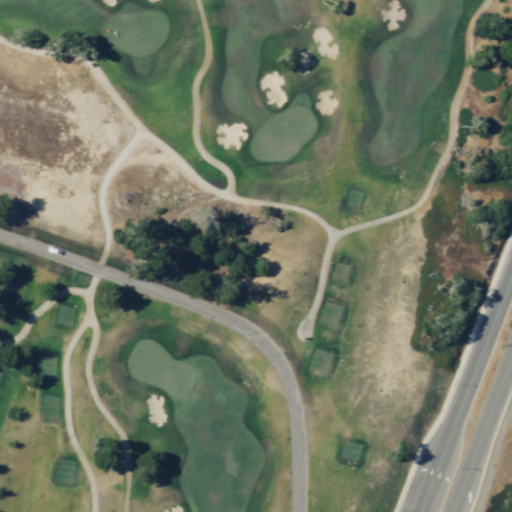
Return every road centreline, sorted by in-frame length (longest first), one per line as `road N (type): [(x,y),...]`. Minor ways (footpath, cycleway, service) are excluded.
road 1 (residential): [(296,511),(290,396),(270,352),(252,335),(197,305),(0,234)]
road 2 (secondary): [(511,272),(417,511)]
road 3 (secondary): [(448,511),(511,356)]
